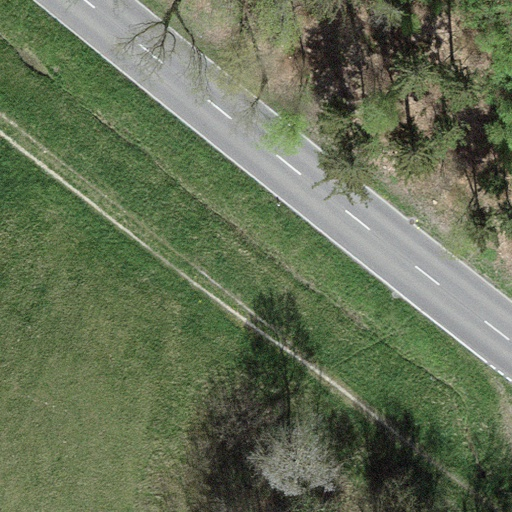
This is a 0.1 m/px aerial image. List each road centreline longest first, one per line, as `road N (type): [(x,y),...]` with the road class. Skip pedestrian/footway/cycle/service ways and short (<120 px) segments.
road 1 (track): [(0,125),(479,511)]
road 2 (secondary): [(77,0),(511,338)]
